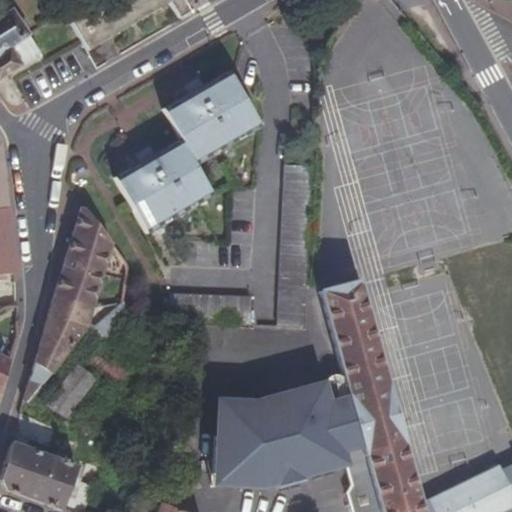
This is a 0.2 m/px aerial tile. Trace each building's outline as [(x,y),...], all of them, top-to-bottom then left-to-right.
[(190,13),(183,0),(103,0),(71,21),(90,53),(171,4),(181,20),(190,13)] [(0,16),(0,75),(39,49),(29,32),(13,9),(0,16)] [(117,184),(147,234),(212,196),(195,166),(262,129),(232,77),(215,87),(205,92),(201,86),(187,93),(191,100),(180,106),(165,115),(180,140),(183,145),(167,155),(157,160),(153,153),(139,161),(143,168),(133,174),(117,184)] [(185,89),(187,93),(201,86),(198,81),(185,89)] [(0,208),(8,207),(5,181),(0,147),(0,208)] [(137,156),(139,161),(153,153),(150,148),(137,156)] [(289,168),(275,331),(293,333),(302,333),(305,292),(315,170),(289,168)] [(23,403),(78,330),(89,316),(112,242),(84,202),(68,253),(43,336),(23,403)] [(8,207),(0,208),(0,274),(17,273),(8,207)] [(320,382),(291,391),(257,402),(225,401),(224,438),(217,438),(216,478),(237,478),(237,491),(269,491),(283,487),(283,491),(286,490),(310,483),(309,480),(352,467),(357,483),(350,492),(356,511),(503,511),(511,508),(511,478),(504,462),(426,501),(361,288),(348,291),(342,294),(341,293),(322,299),(351,394),(331,400),(325,380),(320,382)] [(170,297),(167,324),(188,325),(209,326),(246,328),(249,302),(170,297)] [(116,304),(86,333),(100,347),(129,318),(116,304)] [(124,369),(81,336),(72,348),(115,382),(124,369)] [(0,355),(0,386),(9,361),(0,355)] [(93,375),(75,361),(44,401),(63,415),(93,375)] [(11,439),(0,476),(0,482),(3,489),(46,504),(68,511),(82,511),(92,485),(72,478),(77,464),(11,439)] [(216,491),(237,491),(237,478),(216,478),(216,491)] [(187,511),(146,497),(140,511),(187,511)]
